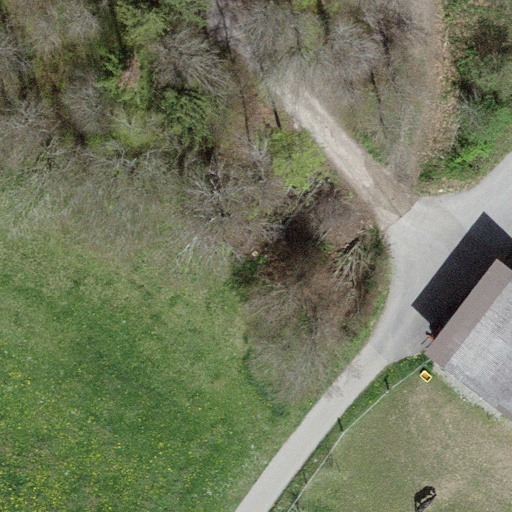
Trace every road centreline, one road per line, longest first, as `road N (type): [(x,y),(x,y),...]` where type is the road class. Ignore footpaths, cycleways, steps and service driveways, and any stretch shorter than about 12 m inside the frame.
road 1 (track): [(197,0),(381,192),(434,262),(244,511)]
road 2 (track): [(381,192),(423,23)]
road 3 (track): [(434,262),(511,163)]
